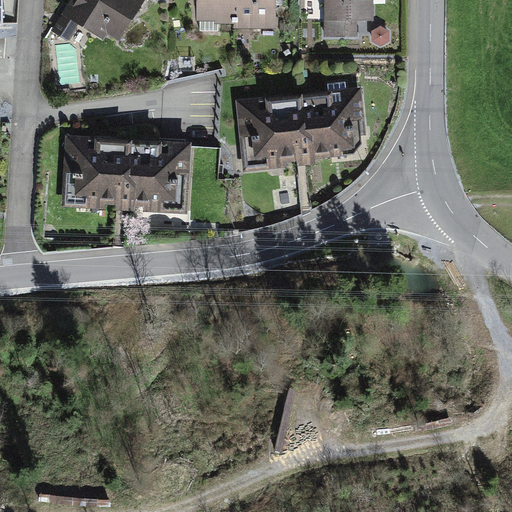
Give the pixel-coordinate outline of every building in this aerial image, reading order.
[(68,0),(61,12),(104,39),(108,32),(120,39),(143,0),(68,0)] [(197,0),(197,17),(216,17),(216,21),(235,20),(236,26),(278,25),(277,0),(197,0)] [(374,0),(300,0),(300,20),(324,20),(324,35),(358,35),(358,18),(374,18),(374,0)] [(361,86),(238,99),(245,169),(287,164),(287,160),(298,159),(298,163),(316,161),(316,157),(353,153),(363,143),(362,134),(366,133),(361,86)] [(66,133),(62,206),(188,212),(192,140),(66,133)]
